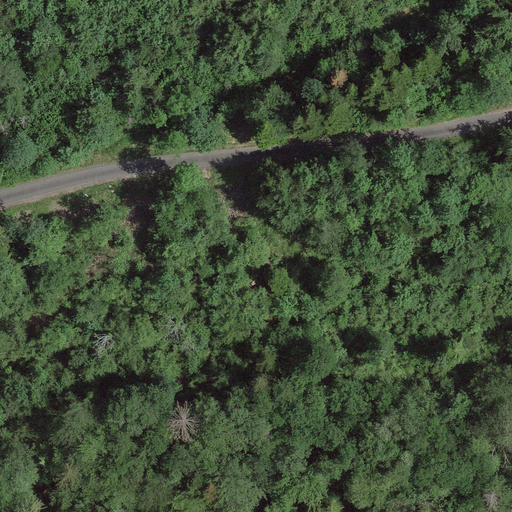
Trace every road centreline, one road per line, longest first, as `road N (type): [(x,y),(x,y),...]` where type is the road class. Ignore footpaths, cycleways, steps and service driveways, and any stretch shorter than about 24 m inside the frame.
road 1 (track): [(511,116),(143,166),(39,188)]
road 2 (track): [(75,180),(458,0)]
